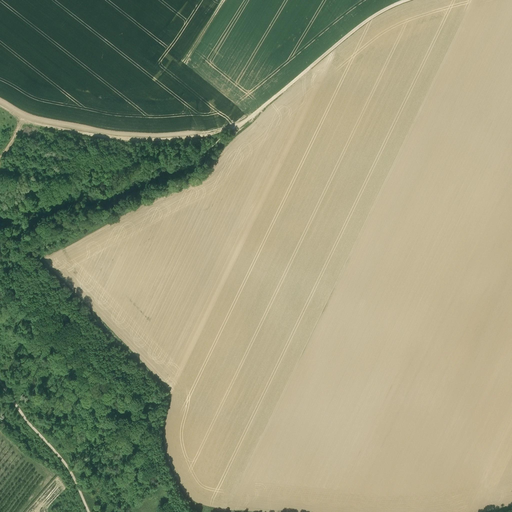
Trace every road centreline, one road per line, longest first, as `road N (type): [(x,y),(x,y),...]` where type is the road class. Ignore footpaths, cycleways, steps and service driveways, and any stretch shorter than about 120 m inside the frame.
road 1 (track): [(236,125),(136,137),(43,124),(0,106)]
road 2 (track): [(404,0),(359,25),(228,132)]
road 3 (track): [(0,380),(66,467),(87,511)]
